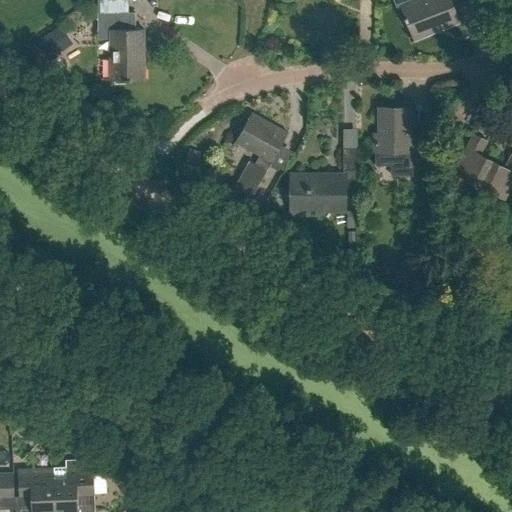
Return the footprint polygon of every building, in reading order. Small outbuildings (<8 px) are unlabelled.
[(453,5),(466,0),(465,0),(392,0),(396,8),(401,5),(406,16),(404,17),(406,21),(407,20),(414,38),(459,21),(453,5)] [(97,13),(97,35),(97,38),(110,38),(110,78),(104,78),(104,80),(125,79),(125,80),(130,80),(130,79),(143,79),(143,61),(142,61),(142,52),(143,52),(143,29),(135,29),(135,13),(97,13)] [(49,60),(74,43),(62,25),(37,41),(49,60)] [(423,135),(409,136),(409,107),(379,107),(379,134),(375,134),(375,151),(375,165),(403,165),(423,165),(423,135)] [(260,156),(255,164),(249,161),(231,193),(248,203),(287,133),(251,113),(235,142),(260,156)] [(333,118),(333,139),(347,139),(348,118),(333,118)] [(505,201),(511,186),(511,153),(505,167),(480,154),(486,141),(473,134),(452,173),(505,201)] [(291,210),(291,214),(322,214),(322,210),(344,210),(344,198),(357,198),(357,148),(343,148),(343,175),(292,174),(291,205),(291,210)] [(348,210),(348,220),(357,220),(358,210),(348,210)] [(389,283),(413,294),(427,264),(404,253),(389,283)] [(478,340),(479,339),(483,328),(472,325),(472,326),(455,319),(450,328),(465,336),(466,335),(478,340)] [(17,392),(17,408),(29,407),(29,392),(17,392)] [(93,458),(86,458),(66,459),(66,471),(66,467),(53,467),(54,511),(78,511),(78,503),(94,502),(93,470),(93,458)] [(19,504),(31,504),(31,511),(54,511),(53,467),(18,468),(19,504)] [(0,473),(0,505),(14,505),(13,473),(0,473)]
